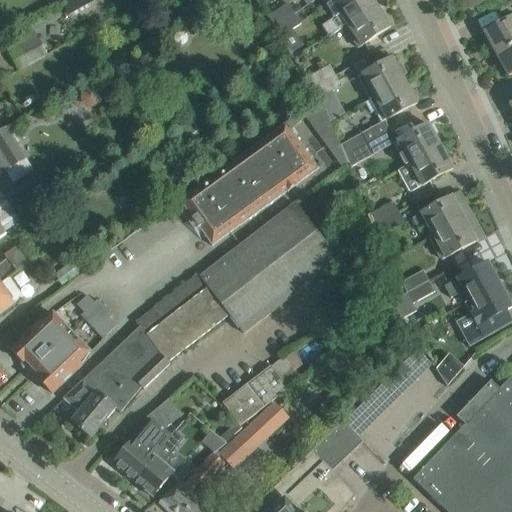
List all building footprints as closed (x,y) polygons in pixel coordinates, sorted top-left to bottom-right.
[(69,17),(97,6),(94,0),(69,0),(63,3),(69,17)] [(337,17),(323,26),(330,36),(343,28),(376,7),(371,0),(339,0),(330,7),(337,17)] [(465,0),(471,11),(489,1),(491,0),(465,0)] [(287,5),(267,17),(272,25),(273,27),(293,14),(287,5)] [(376,7),(343,28),(357,49),(390,28),(376,7)] [(293,14),(273,27),(280,38),(300,25),(293,14)] [(484,33),(496,56),(511,46),(511,17),(511,18),(484,33)] [(36,37),(7,52),(18,71),(47,56),(36,37)] [(511,75),(511,46),(496,56),(508,78),(511,75)] [(358,78),(370,101),(405,82),(402,77),(405,75),(399,63),(395,66),(392,60),(358,78)] [(329,66),(306,79),(313,89),(335,77),(329,66)] [(342,88),(335,77),(313,89),(320,100),(342,88)] [(370,101),(365,104),(370,114),(376,111),(383,123),(384,122),(417,105),(405,82),(370,101)] [(296,186),(318,170),(285,124),(179,202),(191,220),(198,230),(198,229),(211,247),(286,193),(287,193),(297,186),(296,186)] [(394,144),(406,166),(440,148),(428,126),(394,144)] [(27,159),(6,128),(0,132),(0,156),(10,171),(27,159)] [(361,135),(340,146),(346,157),(367,145),(361,135)] [(346,157),(351,167),(373,155),(367,145),(346,157)] [(452,170),(440,148),(406,166),(406,167),(398,171),(409,193),(418,188),(418,189),(452,170)] [(419,232),(424,229),(430,239),(471,216),(459,194),(418,216),(412,220),(419,232)] [(0,238),(19,226),(0,196),(0,238)] [(376,226),(398,213),(392,203),(371,215),(376,226)] [(136,325),(139,328),(63,400),(79,413),(71,423),(90,439),(114,410),(119,414),(140,388),(142,390),(169,366),(167,364),(229,316),(243,335),(338,261),(294,204),(200,277),(198,274),(136,325)] [(398,213),(376,226),(381,237),(404,224),(398,213)] [(471,216),(430,239),(442,261),(484,238),(471,216)] [(0,315),(11,308),(14,305),(13,304),(22,297),(9,279),(17,273),(27,266),(14,248),(4,256),(7,259),(1,264),(0,264),(0,315)] [(67,281),(83,269),(76,259),(60,271),(67,281)] [(459,294),(465,305),(500,286),(487,264),(453,282),(444,287),(450,299),(459,294)] [(401,283),(406,294),(428,283),(422,272),(401,283)] [(428,283),(406,294),(406,295),(390,303),(401,320),(415,312),(411,305),(433,293),(428,283)] [(511,308),(500,286),(465,305),(471,315),(455,323),(469,348),(495,334),(488,321),(506,311),(511,308)] [(80,316),(102,339),(116,327),(109,319),(112,316),(97,301),(94,304),(86,296),(76,306),(83,313),(80,316)] [(39,322),(24,337),(10,351),(51,395),(81,366),(79,364),(90,354),(53,315),(42,325),(39,322)] [(457,356),(442,374),(447,387),(466,364),(457,356)] [(283,358),(222,405),(240,428),(300,381),(283,358)] [(511,511),(511,376),(412,481),(444,511),(511,511)] [(157,409),(141,422),(126,435),(120,440),(127,446),(112,465),(134,483),(168,442),(159,435),(171,425),(157,409)] [(263,412),(251,423),(262,435),(274,424),(263,412)] [(363,443),(342,422),(332,432),(352,453),(363,443)] [(342,463),(352,453),(332,432),(322,442),(342,463)] [(168,442),(134,483),(152,498),(171,474),(172,473),(162,464),(182,439),(174,433),(168,442)] [(234,439),(220,452),(231,464),(245,451),(234,439)] [(331,473),(342,463),(322,442),(312,452),(331,473)] [(342,511),(355,497),(331,473),(312,452),(250,511),(342,511)] [(173,489),(159,504),(168,511),(213,511),(210,509),(214,505),(215,501),(214,496),(204,486),(224,465),(223,464),(213,455),(212,454),(193,475),(186,482),(184,484),(181,482),(178,486),(177,485),(173,489)] [(173,474),(172,475),(178,482),(194,470),(187,462),(173,474)]
